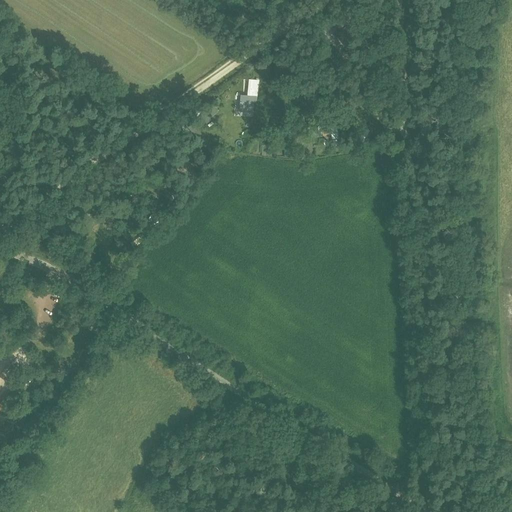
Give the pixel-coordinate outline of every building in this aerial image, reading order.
[(341,41),(352,32),(349,29),(354,24),(349,19),(347,21),(343,17),(335,24),(341,31),(336,35),(341,41)] [(256,97),(258,86),(251,85),(250,95),(242,94),(240,111),(252,112),(253,96),(256,97)] [(224,118),(227,113),(221,110),(218,115),(224,118)] [(309,128),(310,138),(322,136),(322,135),(337,133),(336,126),(328,127),(327,122),(324,122),(324,121),(320,121),(321,126),(309,128)] [(290,136),(289,127),(274,129),(275,139),(290,136)] [(67,228),(61,224),(57,229),(63,233),(67,228)]
